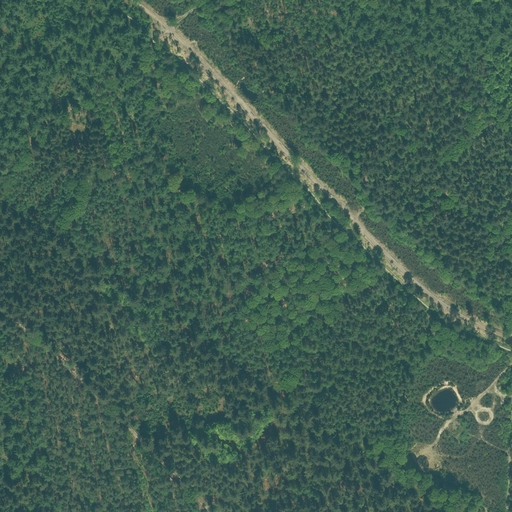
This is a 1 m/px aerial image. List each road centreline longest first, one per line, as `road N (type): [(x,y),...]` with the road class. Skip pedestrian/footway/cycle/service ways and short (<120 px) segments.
road 1 (track): [(453,511),(219,348),(257,277),(358,219),(381,130),(371,109),(352,106),(337,91),(316,92),(318,43),(303,25),(251,24),(229,0)]
road 2 (track): [(511,338),(448,308),(399,268),(170,26)]
road 3 (track): [(217,511),(0,307)]
road 4 (track): [(170,26),(14,158)]
